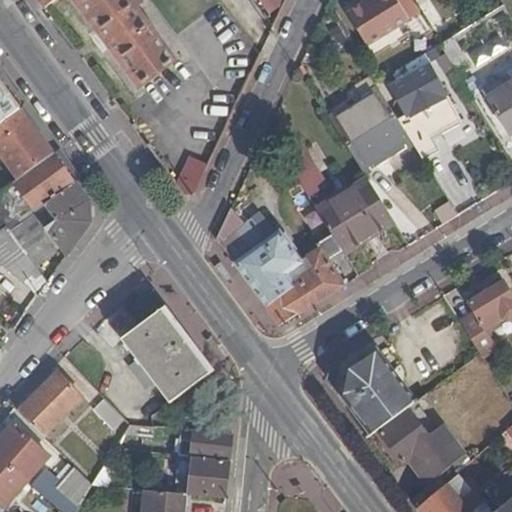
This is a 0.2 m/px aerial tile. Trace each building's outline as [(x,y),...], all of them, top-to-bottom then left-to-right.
[(40,0),(47,9),(58,0),(40,0)] [(141,4),(137,0),(78,0),(143,88),(175,64),(135,9),(141,4)] [(256,0),(263,15),(284,5),(281,0),(256,0)] [(353,13),(370,41),(421,9),(415,0),(372,0),(367,4),(353,13)] [(511,0),(502,0),(504,2),(503,2),(509,11),(511,8),(511,0)] [(452,35),(438,41),(450,70),(464,65),(452,35)] [(407,115),(448,94),(430,60),(389,83),(407,115)] [(511,78),(487,94),(511,136),(511,78)] [(0,83),(0,125),(20,110),(9,96),(0,83)] [(376,88),(328,118),(362,172),(410,143),(384,101),(376,88)] [(39,136),(20,110),(0,125),(0,154),(18,180),(25,175),(53,155),(48,147),(39,136)] [(295,134),(278,145),(309,194),(323,182),(310,164),(313,162),(295,134)] [(440,153),(426,162),(457,213),(471,204),(440,153)] [(65,171),(53,155),(25,175),(18,180),(13,185),(17,191),(12,194),(16,200),(13,205),(4,191),(0,193),(0,263),(3,267),(37,297),(47,283),(23,251),(22,252),(8,233),(9,232),(5,227),(13,221),(23,200),(33,214),(44,206),(74,183),(65,171)] [(196,196),(210,166),(192,158),(178,186),(185,195),(196,196)] [(392,216),(368,176),(318,208),(324,216),(333,231),(343,248),(361,236),(355,226),(371,215),(378,226),(392,216)] [(84,196),(74,183),(44,206),(55,221),(44,229),(65,257),(89,222),(89,203),(84,196)] [(55,221),(44,206),(33,214),(44,229),(55,221)] [(231,206),(217,234),(281,321),(345,281),(329,257),(343,248),(333,231),(296,254),(288,242),(283,245),(273,232),(260,241),(246,223),(244,224),(231,206)] [(371,215),(355,226),(361,236),(378,226),(371,215)] [(9,232),(23,251),(34,244),(20,224),(9,232)] [(273,232),(283,245),(288,242),(278,229),(273,232)] [(22,252),(23,251),(9,232),(8,233),(22,252)] [(472,298),(479,308),(463,319),(483,351),(499,340),(484,316),(500,305),(505,312),(511,315),(511,287),(505,277),(472,298)] [(144,381),(152,376),(168,397),(210,366),(161,301),(120,333),(136,354),(128,360),(144,381)] [(355,365),(349,392),(377,428),(420,396),(382,346),(355,365)] [(84,390),(59,366),(19,406),(44,430),(84,390)] [(93,401),(110,421),(121,412),(103,392),(93,401)] [(403,460),(410,454),(432,480),(441,472),(453,462),(472,446),(450,420),(430,437),(408,410),(380,431),(403,460)] [(16,420),(0,436),(0,496),(3,499),(49,450),(16,420)] [(182,425),(180,450),(181,451),(191,452),(229,456),(231,431),(182,425)] [(226,491),(229,456),(191,452),(181,451),(176,489),(188,490),(188,488),(226,491)] [(116,468),(104,460),(94,479),(93,480),(108,482),(116,468)] [(76,462),(56,482),(79,505),(93,480),(94,479),(76,462)] [(432,480),(413,496),(427,511),(475,511),(462,497),(441,472),(432,480)] [(476,485),(462,497),(475,511),(493,511),(497,510),(476,485)] [(186,511),(189,490),(188,490),(176,489),(143,486),(140,511),(186,511)] [(493,511),(511,511),(511,496),(497,510),(493,511)]
